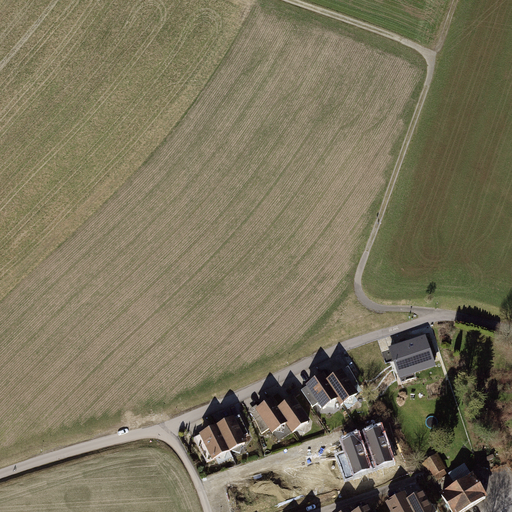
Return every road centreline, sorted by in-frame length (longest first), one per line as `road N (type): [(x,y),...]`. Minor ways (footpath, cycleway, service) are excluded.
road 1 (track): [(283,0),(434,53),(358,292),(374,308),(444,314)]
road 2 (residential): [(164,427),(387,330),(444,314),(511,328)]
road 3 (residential): [(0,473),(164,427)]
